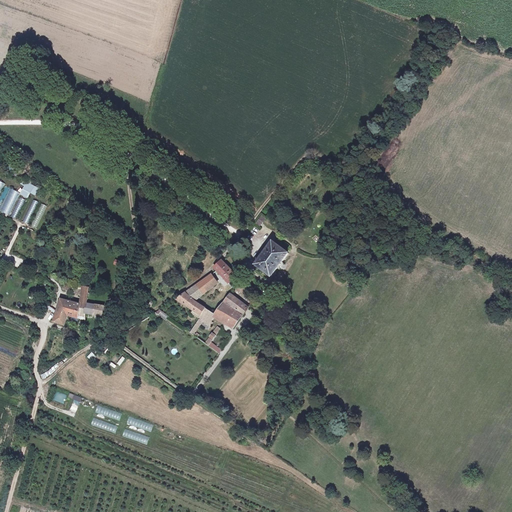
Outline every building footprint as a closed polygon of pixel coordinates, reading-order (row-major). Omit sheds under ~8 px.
[(36,195),(39,187),(21,180),(19,184),(24,185),(20,195),(28,198),(30,193),(36,195)] [(0,211),(10,216),(20,193),(10,188),(0,209),(0,211)] [(20,197),(11,216),(17,219),(25,199),(20,197)] [(22,222),(28,224),(38,201),(33,199),(22,222)] [(42,203),(31,226),(36,229),(47,206),(42,203)] [(278,206),(274,211),(280,217),(285,212),(278,206)] [(262,225),(267,219),(264,216),(258,222),(262,225)] [(268,246),(258,257),(261,259),(257,265),(272,276),(279,268),(282,270),(286,263),(284,262),(290,253),(274,242),(270,247),(268,246)] [(216,268),(229,282),(237,275),(223,261),(216,268)] [(213,275),(187,293),(197,301),(218,283),(213,275)] [(66,289),(74,292),(77,285),(68,281),(66,289)] [(74,292),(83,296),(84,287),(77,285),(74,292)] [(207,309),(197,301),(187,293),(178,299),(195,310),(193,312),(201,317),(203,314),(207,309)] [(224,304),(236,313),(243,303),(231,293),(224,304)] [(59,309),(70,313),(71,308),(68,305),(70,300),(62,298),(59,309)] [(70,313),(80,316),(82,303),(70,300),(68,305),(71,308),(70,313)] [(152,300),(145,306),(149,310),(156,304),(152,300)] [(87,305),(87,317),(88,332),(94,332),(95,314),(104,315),(105,305),(88,301),(87,305)] [(236,313),(228,324),(235,328),(250,307),(243,303),(236,313)] [(236,313),(224,304),(216,315),(215,316),(228,324),(236,313)] [(66,325),(70,313),(59,309),(55,321),(66,325)] [(215,316),(216,315),(207,309),(203,314),(212,321),(215,316)] [(167,319),(169,315),(158,310),(156,315),(167,319)] [(212,321),(203,314),(201,317),(191,331),(193,333),(203,321),(204,322),(202,324),(204,325),(206,322),(210,324),(212,321)] [(210,345),(222,329),(218,326),(206,342),(210,345)] [(87,357),(92,361),(97,356),(92,352),(87,357)] [(79,405),(81,398),(75,396),(73,403),(79,405)] [(120,419),(122,412),(97,407),(96,414),(120,419)] [(129,417),(127,422),(135,426),(137,420),(129,417)] [(115,433),(118,426),(93,418),(91,425),(115,433)] [(122,437),(147,443),(149,436),(124,430),(122,437)]
